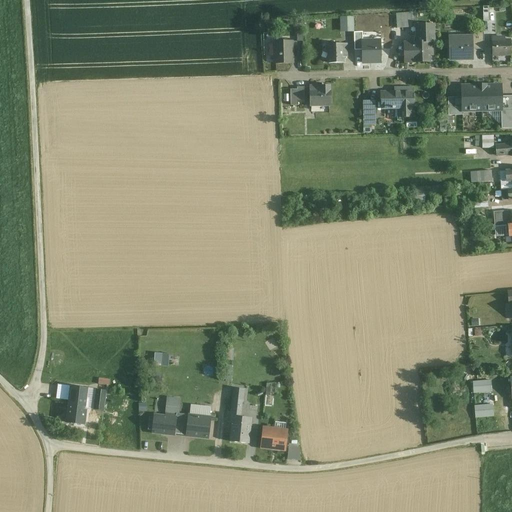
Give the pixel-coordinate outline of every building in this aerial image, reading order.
[(488,10),(488,5),(482,6),(483,19),(493,19),(493,10),(488,10)] [(416,13),(396,14),(397,29),(412,28),(412,23),(417,23),(416,13)] [(353,19),(340,19),(341,32),(354,32),(353,19)] [(434,25),(416,25),(417,43),(405,43),(405,62),(430,62),(430,53),(433,53),(432,43),(434,43),(434,25)] [(354,51),(362,50),(362,41),(363,41),(362,32),(354,33),(354,51)] [(483,33),(470,33),(470,37),(471,48),(472,48),(472,50),(484,50),(483,33)] [(470,37),(450,38),(451,49),(450,49),(450,60),(472,59),(472,50),(472,48),(471,48),(470,37)] [(502,40),(502,37),(492,38),(492,56),(510,55),(510,40),(502,40)] [(362,50),(362,63),(380,63),(380,41),(363,41),(362,41),(362,50)] [(292,42),(274,42),(275,65),(292,64),(292,42)] [(346,45),(328,45),(328,64),(344,63),(343,55),(346,55),(346,45)] [(462,111),(501,111),(501,129),(511,128),(511,110),(501,111),(501,96),(501,85),(484,86),(484,87),(478,87),(478,86),(461,86),(462,97),(462,111)] [(297,88),(297,90),(290,90),(290,106),(298,105),(298,101),(304,101),(304,87),(297,88)] [(330,106),(330,87),(310,87),(311,106),(330,106)] [(413,89),(405,89),(394,89),(394,93),(383,93),(384,109),(392,109),(395,109),(402,108),(402,118),(413,118),(413,108),(414,108),(413,89)] [(511,96),(503,96),(501,96),(501,111),(511,110),(511,96)] [(462,97),(448,98),(448,116),(463,115),(462,111),(462,97)] [(376,100),(362,101),(363,115),(376,115),(376,100)] [(493,136),(482,136),(482,146),(482,148),(493,148),(493,136)] [(511,140),(511,141),(511,144),(503,145),(504,155),(511,154),(511,157),(511,156),(511,140)] [(503,145),(495,145),(496,156),(504,155),(503,145)] [(491,171),(475,172),(476,182),(492,181),(491,171)] [(511,215),(511,216),(511,214),(495,215),(495,227),(496,227),(496,235),(509,234),(511,235),(511,215)] [(169,354),(154,353),(153,364),(168,366),(169,354)] [(490,381),(473,382),(473,393),(491,391),(490,381)] [(245,389),(234,388),(230,416),(239,417),(241,402),(243,403),(245,389)] [(96,390),(88,389),(86,398),(90,399),(88,409),(93,410),(96,390)] [(106,391),(96,390),(93,410),(103,411),(106,391)] [(86,398),(70,396),(67,423),(84,425),(85,409),(88,409),(90,399),(86,398)] [(492,405),(474,406),(475,417),(493,416),(492,405)] [(176,414),(167,413),(167,417),(154,415),(152,433),(161,434),(161,433),(174,434),(176,414)] [(189,416),(176,414),(174,434),(187,436),(189,416)] [(209,418),(189,416),(187,436),(207,438),(209,418)] [(239,417),(230,416),(230,424),(232,424),(230,442),(248,444),(251,418),(239,417)] [(287,431),(263,428),(261,448),(284,450),(287,431)] [(287,443),(286,460),(299,460),(300,444),(287,443)]
